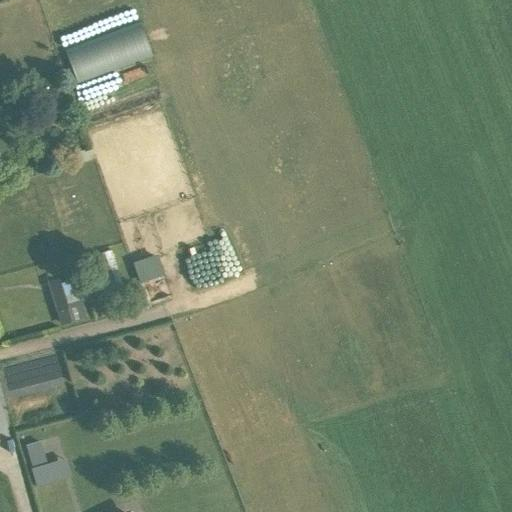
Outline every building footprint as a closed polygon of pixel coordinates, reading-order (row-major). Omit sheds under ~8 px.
[(83,151),(71,156),(74,165),(93,159),(90,151),(84,153),(83,151)] [(132,262),(139,283),(163,275),(156,254),(132,262)] [(87,319),(74,275),(47,282),(60,326),(87,319)] [(36,427),(18,433),(21,443),(40,438),(36,427)] [(26,446),(29,457),(44,453),(40,442),(26,446)] [(36,488),(64,480),(58,461),(47,465),(32,469),(31,469),(36,488)]
